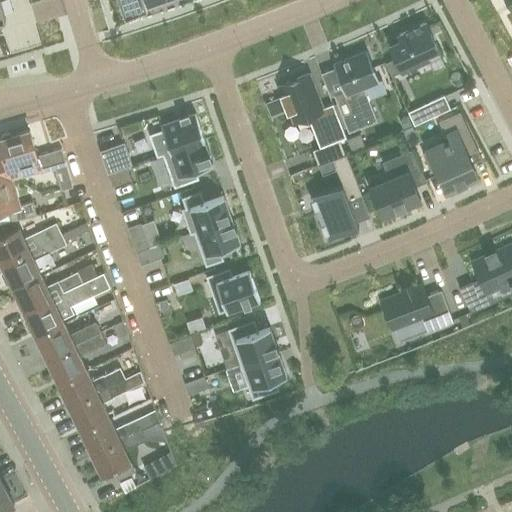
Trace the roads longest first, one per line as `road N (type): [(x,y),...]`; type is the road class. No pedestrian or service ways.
road 1 (residential): [(511,197),(310,281),(294,278),(210,48)]
road 2 (tertiary): [(69,511),(0,384)]
road 3 (residential): [(210,48),(330,0)]
road 4 (residential): [(455,0),(511,106)]
